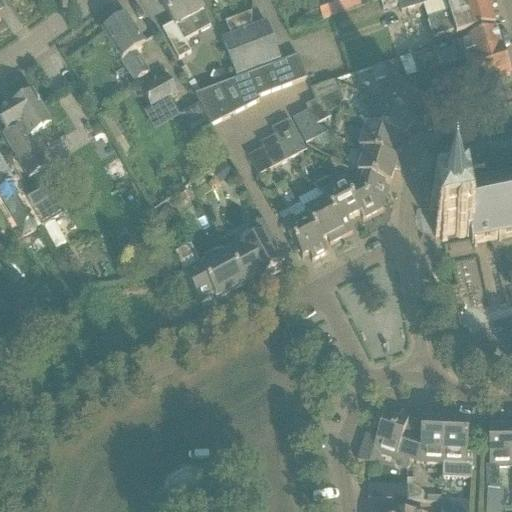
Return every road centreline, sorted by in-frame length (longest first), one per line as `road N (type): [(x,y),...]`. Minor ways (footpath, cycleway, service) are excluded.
road 1 (residential): [(316,289),(58,426),(27,511)]
road 2 (unclassified): [(511,90),(460,104),(439,123),(409,192),(401,250)]
road 3 (residential): [(349,511),(341,456),(365,381)]
